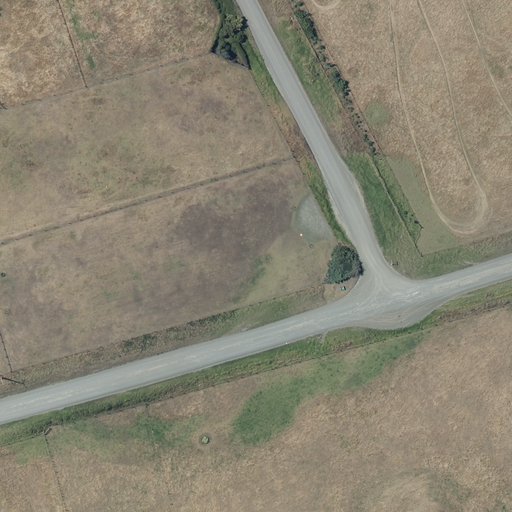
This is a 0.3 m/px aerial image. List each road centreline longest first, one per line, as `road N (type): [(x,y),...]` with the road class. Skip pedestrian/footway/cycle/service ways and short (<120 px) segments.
road 1 (unclassified): [(0,409),(385,301)]
road 2 (residential): [(246,0),(335,175),(385,301)]
road 3 (unclassified): [(385,301),(511,263)]
